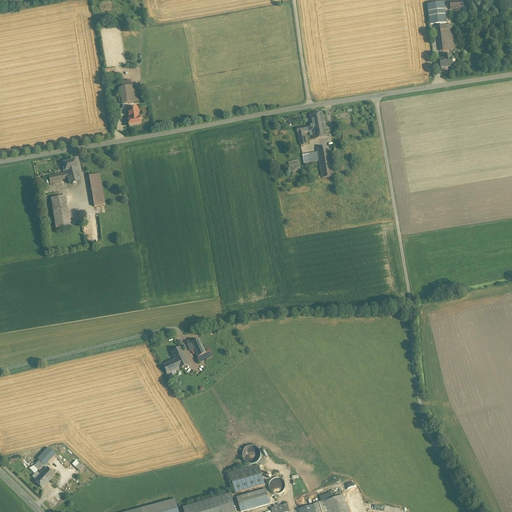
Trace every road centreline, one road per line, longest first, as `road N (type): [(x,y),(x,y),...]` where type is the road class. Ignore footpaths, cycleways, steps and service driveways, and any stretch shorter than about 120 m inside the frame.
road 1 (track): [(376,96),(424,424),(470,511)]
road 2 (unclassified): [(309,106),(0,161)]
road 3 (unclassified): [(511,74),(309,106)]
